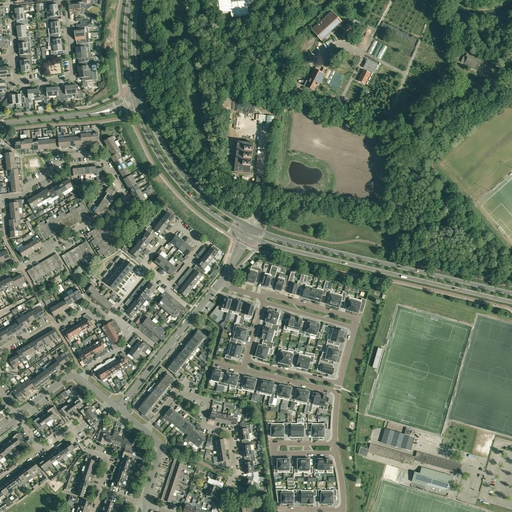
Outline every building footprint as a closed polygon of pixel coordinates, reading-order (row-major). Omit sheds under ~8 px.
[(218,0),(219,9),(217,10),(218,14),(228,12),(231,12),(231,17),(249,15),(247,7),(247,4),(253,4),(252,0),(218,0)] [(58,5),(57,5),(51,5),(51,2),(46,3),(46,12),(49,11),(58,10),(58,5)] [(81,11),(84,10),(83,7),(80,7),(80,2),(74,3),(75,13),(77,13),(76,12),(81,11)] [(26,5),(21,6),(21,8),(15,9),(15,15),(24,14),(24,11),(27,11),(26,5)] [(47,15),(47,20),(53,20),(53,17),(59,16),(58,10),(49,11),(50,14),(47,15)] [(327,16),(334,25),(339,20),(340,21),(340,20),(332,11),(327,16)] [(22,20),(22,23),(28,22),(28,19),(25,20),(24,14),(15,15),(16,21),(22,20)] [(329,29),(334,25),(327,16),(322,21),(329,29)] [(51,25),(51,29),(60,28),(59,22),(53,23),(53,20),(47,20),(48,25),(51,25)] [(355,20),(351,28),(346,26),(340,40),(345,42),(349,44),(354,45),(356,41),(351,39),(360,22),(355,20)] [(317,25),(324,34),(329,29),(322,21),(317,25)] [(17,26),(17,32),(26,31),(25,26),(28,25),(28,22),(22,23),(23,26),(17,26)] [(74,29),(75,35),(85,34),(84,28),(91,27),(91,23),(87,24),(81,24),(80,24),(81,28),(74,29)] [(320,39),(320,38),(324,34),(317,25),(311,30),(320,39)] [(49,38),(55,37),(54,34),(61,33),(60,28),(51,29),(48,29),(49,38)] [(30,40),(30,37),(29,34),(26,34),(26,31),(17,32),(18,38),(24,37),(24,40),(30,40)] [(88,33),(85,34),(75,35),(75,41),(76,41),(76,40),(82,40),(82,43),(93,42),(92,38),(89,39),(88,33)] [(50,46),(53,46),(62,45),(61,39),(55,40),(55,37),(49,38),(46,38),(46,42),(48,41),(48,43),(50,43),(50,46)] [(19,49),(28,49),(31,48),(30,40),(24,40),(25,43),(18,44),(19,49)] [(371,54),(377,42),(374,40),(367,52),(371,54)] [(376,57),(382,45),(378,43),(372,55),(376,57)] [(86,53),(90,52),(89,44),(83,44),(83,47),(76,48),(77,53),(86,53)] [(62,51),(62,45),(53,46),(50,46),(48,47),(48,49),(50,49),(51,55),(57,54),(56,51),(62,51)] [(381,59),(387,47),(383,45),(377,57),(381,59)] [(28,52),(28,49),(19,49),(20,55),(26,55),(26,57),(32,57),(31,52),(28,52)] [(477,70),(480,64),(483,58),(468,51),(466,54),(465,53),(461,62),(477,70)] [(90,52),(86,53),(77,53),(77,59),(79,59),(79,63),(84,62),(91,61),(97,61),(96,57),(90,58),(90,52)] [(20,61),(21,67),(30,66),(29,62),(30,62),(31,60),(32,60),(32,57),(26,57),(26,60),(20,61)] [(374,73),(378,65),(367,59),(363,68),(374,73)] [(79,72),(88,71),(93,71),(92,65),(91,61),(84,62),(85,66),(78,67),(79,72)] [(7,68),(0,68),(0,77),(0,78),(7,77),(6,74),(8,74),(7,72),(8,71),(8,69),(7,68)] [(316,70),(317,68),(315,68),(315,69),(313,68),(304,86),(316,92),(325,74),(324,74),(327,69),(324,68),(321,73),(316,70)] [(327,69),(323,77),(327,79),(331,71),(327,69)] [(331,71),(327,79),(325,83),(329,85),(335,72),(331,70),(331,71)] [(363,70),(360,77),(358,81),(365,84),(370,73),(363,70)] [(93,71),(88,71),(79,72),(79,78),(86,77),(86,80),(92,80),(92,77),(93,71)] [(77,85),(71,86),(72,94),(75,94),(75,97),(78,97),(78,99),(82,98),(81,91),(77,91),(77,85)] [(65,86),(65,87),(66,92),(62,93),(63,98),(68,98),(68,95),(72,94),(71,86),(65,86)] [(58,87),(52,88),(53,96),(56,96),(56,99),(63,98),(62,93),(58,93),(58,87)] [(49,97),(53,96),(52,88),(46,88),(47,94),(43,95),(44,100),(50,100),(49,97)] [(39,89),(33,90),(34,98),(37,98),(38,101),(44,100),(43,95),(40,95),(39,89)] [(25,96),(26,106),(29,106),(29,103),(32,103),(31,99),(34,98),(33,90),(28,90),(28,99),(29,100),(25,100),(25,96)] [(15,95),(16,104),(24,103),(24,107),(26,107),(26,106),(25,96),(21,97),(21,95),(19,95),(18,94),(16,94),(15,95)] [(10,105),(16,104),(15,95),(14,95),(12,95),(11,96),(9,96),(10,98),(7,98),(4,102),(4,107),(9,106),(10,105)] [(266,115),(265,128),(272,129),(274,116),(266,115)] [(108,147),(115,142),(112,137),(105,141),(108,147)] [(253,143),(237,141),(234,172),(249,174),(253,143)] [(118,147),(115,142),(108,147),(109,149),(108,150),(109,152),(118,147)] [(121,153),(118,147),(109,152),(111,154),(112,153),(113,156),(118,153),(119,154),(121,153)] [(113,163),(121,158),(119,154),(118,153),(113,156),(111,157),(113,160),(112,161),(113,163)] [(124,163),(121,158),(113,163),(115,165),(116,165),(117,167),(124,163)] [(127,168),(124,163),(117,167),(119,170),(118,171),(119,173),(127,168)] [(127,168),(119,173),(120,175),(121,174),(123,177),(130,173),(127,168)] [(124,180),(127,184),(135,180),(133,177),(136,175),(135,173),(124,180)] [(67,190),(73,187),(68,180),(63,183),(67,190)] [(138,185),(141,184),(140,181),(137,183),(135,180),(127,184),(130,189),(138,184),(138,185)] [(63,183),(58,186),(63,193),(67,190),(63,183)] [(138,184),(130,189),(132,194),(140,189),(138,186),(138,185),(138,184)] [(58,186),(53,188),(58,196),(63,193),(58,186)] [(107,193),(113,196),(116,192),(109,187),(105,192),(107,193)] [(58,196),(53,188),(49,191),(53,199),(54,201),(59,198),(58,196)] [(48,189),(42,192),(47,199),(48,202),(53,199),(49,191),(48,189)] [(142,193),(140,189),(132,194),(135,198),(143,194),(144,195),(147,193),(145,191),(142,193)] [(42,192),(37,195),(42,202),(47,199),(42,192)] [(107,193),(104,198),(111,203),(115,198),(113,196),(107,193)] [(143,195),(144,195),(143,194),(135,198),(138,203),(145,199),(143,195)] [(42,202),(37,195),(32,198),(37,205),(42,202)] [(32,208),(35,206),(36,209),(38,208),(37,205),(32,198),(27,201),(32,208)] [(111,203),(104,198),(101,203),(108,208),(111,203)] [(78,207),(85,218),(90,216),(81,201),(78,203),(80,206),(78,207)] [(101,203),(98,207),(105,212),(108,208),(101,203)] [(74,206),(72,207),(80,221),(85,218),(78,207),(76,209),(74,206)] [(80,221),(72,207),(71,207),(69,209),(71,212),(68,213),(75,224),(80,221)] [(102,217),(105,212),(98,207),(94,212),(102,217)] [(167,212),(164,217),(171,222),(174,218),(174,217),(175,215),(168,209),(166,212),(167,212)] [(64,228),(68,225),(69,225),(62,213),(60,211),(58,213),(60,216),(57,217),(64,228)] [(70,227),(75,224),(68,213),(66,215),(64,212),(62,213),(69,225),(68,225),(70,227)] [(64,228),(57,217),(55,218),(53,215),(51,217),(59,231),(64,228)] [(54,234),(59,231),(51,217),(48,218),(50,221),(47,223),(54,234)] [(164,217),(161,221),(168,226),(171,222),(164,217)] [(49,237),(54,234),(47,223),(45,224),(43,221),(41,223),(49,237)] [(161,221),(157,225),(164,230),(168,226),(161,221)] [(44,240),(49,237),(41,223),(38,224),(40,227),(37,229),(44,240)] [(164,230),(157,225),(156,224),(152,228),(149,226),(148,228),(152,232),(154,229),(161,235),(164,230)] [(93,237),(104,231),(101,226),(87,234),(89,237),(92,235),(93,237)] [(147,231),(144,236),(151,241),(154,237),(150,234),(152,232),(148,228),(146,230),(147,231)] [(104,231),(93,237),(95,240),(92,241),(93,244),(107,236),(104,231)] [(172,243),(175,245),(180,239),(176,235),(171,242),(170,241),(167,245),(167,244),(164,247),(167,249),(172,243)] [(110,241),(107,236),(93,244),(95,246),(98,245),(99,247),(110,241)] [(144,236),(141,240),(147,245),(151,241),(144,236)] [(39,238),(34,241),(38,249),(43,245),(39,238)] [(136,243),(137,244),(144,249),(147,245),(141,240),(139,239),(136,243)] [(179,249),(185,242),(180,239),(175,245),(179,249)] [(33,252),(38,249),(34,241),(29,244),(33,252)] [(81,244),(88,256),(90,254),(92,257),(95,255),(87,241),(81,244)] [(113,245),(110,241),(99,247),(101,249),(97,251),(99,253),(113,245)] [(183,252),(189,246),(185,242),(179,249),(183,252)] [(33,252),(29,244),(24,247),(28,254),(33,252)] [(86,257),(88,256),(81,244),(76,247),(85,261),(87,260),(86,257)] [(137,244),(134,248),(141,254),(144,249),(137,244)] [(113,245),(99,253),(100,256),(104,255),(105,257),(116,251),(113,245)] [(205,251),(207,252),(208,252),(214,257),(220,251),(213,245),(211,247),(208,251),(206,249),(205,251)] [(186,260),(188,256),(193,249),(189,246),(183,252),(186,255),(184,258),(186,260)] [(2,252),(5,261),(10,259),(6,247),(4,248),(5,251),(2,252)] [(28,254),(24,247),(18,250),(23,258),(28,254)] [(76,247),(71,250),(78,261),(81,260),(82,263),(85,261),(76,247)] [(134,248),(132,251),(129,249),(126,253),(132,257),(133,255),(137,258),(141,254),(134,248)] [(76,263),(78,261),(71,250),(67,253),(75,267),(78,266),(76,263)] [(159,265),(164,258),(161,256),(164,253),(162,251),(161,253),(159,251),(157,253),(160,255),(155,262),(159,265)] [(217,259),(214,257),(208,252),(207,252),(204,256),(211,261),(213,259),(216,261),(217,259)] [(57,253),(52,256),(61,270),(63,269),(61,266),(64,264),(57,253)] [(73,269),(75,267),(67,253),(62,256),(68,267),(71,266),(73,269)] [(58,272),(61,270),(52,256),(47,259),(54,270),(56,269),(58,272)] [(208,265),(211,261),(204,256),(202,259),(199,257),(198,259),(200,261),(201,260),(208,265)] [(169,262),(164,258),(159,265),(163,269),(169,262)] [(54,270),(47,259),(42,262),(51,276),(53,275),(51,272),(54,270)] [(126,260),(123,264),(130,270),(133,266),(126,260)] [(201,260),(200,261),(197,264),(201,267),(199,269),(204,273),(206,271),(204,270),(208,265),(201,260)] [(49,278),(51,276),(42,262),(37,265),(44,276),(47,275),(49,278)] [(173,265),(169,262),(163,269),(167,272),(173,265)] [(127,274),(130,270),(123,264),(120,268),(127,274)] [(33,268),(41,282),(44,281),(42,278),(44,276),(37,265),(33,268)] [(173,265),(167,272),(172,276),(177,269),(178,269),(180,266),(179,265),(176,268),(173,265)] [(195,266),(194,268),(193,269),(195,271),(192,275),(199,280),(203,276),(202,276),(204,273),(199,269),(195,266)] [(39,284),(41,282),(33,268),(27,271),(34,282),(37,281),(39,284)] [(124,278),(127,274),(120,268),(117,272),(124,278)] [(253,284),(253,283),(254,283),(256,276),(259,277),(262,269),(258,268),(257,271),(250,269),(247,281),(248,281),(247,283),(253,284)] [(271,275),(265,273),(261,285),(262,286),(262,287),(266,288),(267,287),(268,287),(270,280),(274,281),(276,273),(272,271),(271,275)] [(124,278),(117,272),(114,275),(121,281),(124,278)] [(21,275),(16,277),(22,288),(24,287),(22,284),(25,283),(21,275)] [(114,275),(111,279),(118,285),(121,281),(114,275)] [(190,278),(187,276),(186,278),(188,280),(189,279),(196,284),(199,280),(192,275),(190,278)] [(14,285),(12,279),(11,277),(6,280),(11,290),(11,291),(12,293),(14,292),(12,287),(14,285)] [(20,289),(22,288),(16,277),(12,279),(14,285),(15,288),(18,286),(20,289)] [(280,291),(281,291),(283,284),(286,285),(288,279),(284,278),(279,277),(275,289),(276,290),(276,291),(280,292),(280,291)] [(118,285),(111,279),(108,283),(115,289),(118,285)] [(189,279),(188,280),(187,281),(186,283),(192,288),(196,284),(189,279)] [(6,280),(1,282),(5,290),(8,289),(9,292),(11,291),(11,290),(6,280)] [(147,286),(145,284),(143,286),(146,288),(146,287),(153,292),(156,288),(158,286),(152,280),(150,283),(147,286)] [(183,286),(181,284),(179,286),(182,288),(182,287),(189,293),(192,288),(186,283),(183,286)] [(298,285),(291,283),(288,293),(295,295),(298,285)] [(311,287),(312,288),(312,286),(306,285),(306,284),(303,283),(301,289),(304,290),(302,297),(308,299),(311,287)] [(92,295),(95,290),(97,288),(92,284),(87,291),(91,294),(92,295)] [(72,290),(74,292),(78,300),(83,297),(77,287),(72,290)] [(150,297),(153,292),(146,287),(146,288),(143,291),(150,297)] [(182,287),(182,288),(179,291),(186,297),(189,293),(182,287)] [(311,287),(308,299),(314,300),(317,289),(312,288),(311,287)] [(317,289),(314,300),(320,302),(322,295),(325,296),(327,290),(323,289),(323,290),(317,288),(317,289)] [(99,293),(95,290),(92,295),(91,294),(90,296),(94,300),(99,293)] [(327,304),(333,306),(336,293),(331,292),(331,291),(328,290),(326,296),(329,297),(327,304)] [(139,296),(140,295),(146,301),(150,297),(143,291),(140,294),(138,292),(137,294),(139,296)] [(69,295),(73,303),(78,300),(74,292),(69,295)] [(336,293),(333,306),(339,308),(341,300),(344,301),(346,293),(343,292),(342,295),(336,293)] [(104,297),(99,293),(94,300),(99,304),(104,297)] [(68,306),(73,303),(69,295),(63,299),(65,300),(68,306)] [(136,299),(143,305),(146,301),(140,295),(139,296),(136,299)] [(158,299),(161,301),(158,304),(162,308),(168,301),(167,300),(164,298),(165,297),(162,295),(158,299)] [(346,310),(352,311),(356,299),(350,297),(347,296),(345,302),(348,303),(346,310)] [(99,304),(103,307),(109,301),(104,297),(99,304)] [(168,301),(162,308),(166,311),(172,304),(169,302),(170,299),(169,298),(167,300),(168,301)] [(232,308),(229,307),(231,300),(225,298),(221,311),(227,313),(230,314),(232,308)] [(133,303),(131,301),(130,302),(132,304),(133,303),(140,309),(143,305),(136,299),(133,303)] [(361,301),(356,299),(352,311),(358,313),(360,306),(363,307),(365,301),(361,300),(361,301)] [(65,300),(60,303),(64,311),(69,308),(68,306),(65,300)] [(113,304),(109,301),(103,307),(108,311),(113,304)] [(241,317),(243,311),(240,310),(242,303),(235,301),(232,313),(238,315),(238,316),(241,317)] [(60,303),(55,306),(59,314),(64,311),(60,303)] [(133,303),(132,304),(129,308),(136,313),(140,309),(133,303)] [(175,307),(172,304),(166,311),(171,315),(176,308),(175,307)] [(241,317),(244,318),(244,317),(250,319),(254,306),(248,304),(246,312),(243,311),(241,317)] [(36,305),(34,306),(40,317),(45,314),(40,306),(37,308),(36,305)] [(176,308),(171,315),(175,318),(176,316),(179,318),(183,313),(180,311),(177,308),(179,306),(177,305),(175,307),(176,308)] [(31,312),(35,319),(40,317),(34,306),(32,308),(33,310),(31,312)] [(59,314),(55,306),(50,309),(54,317),(59,314)] [(129,308),(126,312),(124,314),(130,319),(132,317),(133,317),(136,313),(129,308)] [(267,316),(278,319),(280,314),(269,310),(267,316)] [(26,311),(25,312),(31,323),(33,322),(32,321),(35,319),(31,312),(28,313),(26,311)] [(31,323),(25,312),(22,313),(24,316),(21,317),(26,325),(29,323),(30,324),(31,323)] [(83,316),(85,319),(86,318),(87,319),(89,322),(94,319),(92,318),(90,316),(88,315),(87,314),(85,315),(83,316)] [(15,317),(16,319),(22,329),(24,328),(23,327),(26,325),(21,317),(19,319),(17,316),(15,317)] [(144,329),(145,331),(147,328),(146,328),(152,321),(145,316),(137,326),(139,328),(142,325),(146,327),(144,329)] [(272,327),(278,329),(279,325),(277,325),(278,319),(267,316),(266,322),(273,324),(272,327)] [(287,329),(293,331),(296,318),(291,317),(288,324),(285,323),(284,329),(287,330),(287,329)] [(296,318),(293,331),(298,332),(298,333),(301,334),(303,328),(300,327),(302,320),(296,318)] [(16,323),(13,325),(18,332),(23,330),(22,329),(16,319),(14,321),(16,323)] [(85,320),(83,322),(87,330),(92,327),(87,319),(85,320)] [(114,320),(111,322),(102,327),(104,332),(112,327),(110,324),(115,322),(114,320)] [(146,328),(147,328),(150,331),(156,324),(152,321),(146,328)] [(6,323),(7,325),(13,335),(18,332),(13,325),(11,326),(8,322),(6,323)] [(80,323),(78,325),(83,332),(87,330),(83,322),(80,323)] [(311,333),(314,323),(308,322),(306,329),(303,328),(301,334),(305,335),(305,332),(310,333),(311,333)] [(234,332),(246,336),(247,330),(240,328),(241,325),(235,323),(232,332),(234,333),(234,332)] [(311,333),(310,333),(310,334),(316,336),(315,338),(319,339),(320,333),(317,332),(319,325),(314,323),(311,333)] [(154,337),(155,335),(155,334),(160,328),(156,324),(150,331),(154,334),(152,336),(154,337)] [(4,331),(8,338),(13,335),(7,325),(5,326),(7,329),(4,331)] [(78,335),(83,332),(78,325),(76,326),(74,327),(78,335)] [(162,334),(164,331),(166,329),(162,326),(160,328),(155,334),(155,335),(162,340),(165,336),(162,334)] [(72,328),(69,330),(74,338),(78,335),(74,327),(72,328)] [(107,336),(115,332),(112,327),(104,332),(107,336)] [(278,329),(272,327),(271,330),(264,328),(262,333),(273,337),(275,331),(277,332),(278,329)] [(70,340),(74,338),(69,330),(68,331),(66,328),(61,331),(65,338),(67,336),(70,340)] [(0,329),(0,334),(4,341),(8,338),(4,331),(1,332),(0,329)] [(52,331),(50,332),(54,340),(56,339),(58,341),(60,340),(53,329),(52,330),(52,331)] [(330,334),(331,335),(343,338),(344,332),(332,329),(330,334)] [(54,340),(50,332),(46,334),(46,333),(44,334),(51,346),(53,345),(51,342),(54,340)] [(107,336),(110,341),(117,336),(115,332),(107,336)] [(202,343),(205,339),(208,337),(202,332),(200,335),(196,332),(192,336),(202,343)] [(231,337),(230,341),(236,342),(237,339),(244,341),(246,336),(234,332),(234,333),(233,338),(231,337)] [(266,344),(273,346),(274,343),(272,342),(273,337),(262,333),(261,339),(267,341),(266,344)] [(43,336),(40,338),(44,346),(47,344),(49,347),(51,346),(44,334),(42,335),(43,336)] [(331,335),(330,340),(328,339),(327,343),(333,344),(334,341),(341,343),(343,338),(331,335)] [(120,341),(119,339),(117,336),(110,341),(112,345),(120,341)] [(202,343),(192,336),(189,340),(198,347),(202,343)] [(35,340),(42,351),(43,350),(42,347),(44,346),(40,338),(37,340),(36,339),(35,340)] [(144,342),(143,344),(139,341),(140,340),(137,338),(136,340),(138,341),(136,345),(142,350),(145,352),(150,346),(144,342)] [(34,342),(31,344),(35,351),(38,350),(40,352),(42,351),(35,340),(33,341),(34,342)] [(195,351),(198,347),(189,340),(186,344),(195,351)] [(100,351),(103,349),(105,348),(100,341),(95,343),(100,351)] [(228,349),(241,353),(242,347),(235,345),(236,342),(230,341),(229,344),(230,344),(228,349)] [(95,343),(91,346),(95,354),(100,351),(95,343)] [(27,344),(25,345),(32,357),(34,356),(33,353),(35,351),(31,344),(28,345),(27,344)] [(192,355),(195,351),(186,344),(183,348),(192,355)] [(267,354),(268,354),(270,349),(272,349),(273,346),(266,344),(265,347),(259,345),(257,351),(267,354)] [(326,353),(337,356),(339,350),(332,348),(333,345),(327,344),(326,347),(325,353),(326,353)] [(21,349),(26,357),(29,355),(30,358),(32,357),(25,345),(24,346),(24,347),(21,349)] [(131,346),(129,348),(132,350),(132,349),(139,354),(142,350),(136,345),(133,348),(131,346)] [(95,354),(91,346),(86,349),(91,356),(95,354)] [(183,348),(179,352),(189,359),(192,355),(183,348)] [(285,364),(288,351),(282,350),(282,349),(279,348),(277,354),(281,355),(279,362),(285,364)] [(23,358),(26,357),(21,349),(18,351),(18,350),(16,351),(23,362),(25,361),(23,358)] [(86,349),(82,351),(87,359),(91,356),(86,349)] [(132,350),(129,353),(127,356),(132,360),(134,357),(136,359),(139,354),(132,349),(132,350)] [(241,353),(228,349),(227,355),(226,354),(225,358),(231,360),(232,357),(239,359),(241,353)] [(376,369),(382,350),(378,349),(372,368),(375,369),(376,369)] [(62,354),(60,355),(65,362),(68,361),(69,362),(70,360),(62,350),(60,351),(62,354)] [(16,356),(14,358),(18,365),(23,362),(16,351),(14,352),(16,356)] [(82,361),(84,360),(87,359),(82,351),(78,354),(82,361)] [(267,354),(257,351),(255,356),(266,359),(267,354)] [(292,358),(295,359),(296,353),(297,353),(297,351),(293,351),(293,352),(288,351),(285,364),(290,365),(292,358)] [(185,363),(189,359),(179,352),(176,356),(185,363)] [(120,360),(124,368),(132,364),(129,361),(130,360),(123,353),(120,354),(122,357),(123,357),(124,358),(120,360)] [(302,368),(305,355),(300,354),(300,353),(297,353),(296,353),(295,359),(298,359),(296,367),(297,367),(297,368),(301,369),(301,368),(302,368)] [(336,362),(337,356),(326,353),(325,358),(321,357),(320,361),(328,363),(329,360),(336,362)] [(63,364),(65,362),(60,355),(55,359),(63,370),(65,368),(63,364)] [(305,355),(302,368),(308,369),(310,362),(313,363),(314,357),(311,356),(310,357),(305,355)] [(173,360),(182,367),(185,370),(187,368),(186,367),(188,365),(185,363),(176,356),(173,360)] [(18,365),(14,358),(11,359),(10,358),(8,359),(15,371),(17,369),(16,367),(18,365)] [(63,370),(55,359),(54,360),(56,363),(53,365),(59,372),(61,370),(62,371),(63,370)] [(120,360),(115,363),(121,372),(125,370),(124,368),(120,360)] [(179,371),(182,367),(173,360),(170,364),(179,371)] [(334,370),(334,369),(327,367),(328,364),(319,362),(318,365),(321,366),(320,371),(332,375),(332,374),(334,374),(335,370),(334,370)] [(111,366),(115,373),(117,376),(121,373),(121,372),(115,363),(111,366)] [(56,374),(59,372),(53,365),(51,366),(49,364),(47,365),(55,376),(56,375),(56,374)] [(106,368),(106,367),(104,364),(102,365),(104,367),(103,368),(104,369),(102,371),(107,378),(108,381),(113,378),(111,376),(106,368)] [(176,375),(179,371),(170,364),(166,368),(176,375)] [(53,377),(55,376),(47,365),(45,367),(47,369),(44,371),(50,378),(53,376),(53,377)] [(106,368),(111,376),(113,378),(117,376),(115,373),(111,366),(106,368)] [(40,370),(38,372),(46,382),(48,381),(47,380),(50,378),(44,371),(42,373),(40,370)] [(221,385),(222,379),(219,378),(221,371),(215,370),(215,371),(213,371),(211,381),(218,383),(217,384),(221,385)] [(102,381),(107,378),(102,371),(97,373),(102,381)] [(45,384),(46,382),(38,372),(36,373),(38,376),(36,378),(41,385),(44,383),(45,384)] [(163,377),(172,384),(175,380),(166,373),(163,377)] [(222,379),(221,385),(227,387),(227,384),(230,384),(233,374),(227,373),(225,380),(222,379)] [(239,375),(233,374),(230,384),(230,385),(236,387),(239,375)] [(41,385),(36,378),(33,379),(31,377),(30,378),(38,389),(39,388),(38,387),(41,385)] [(163,377),(160,381),(169,388),(172,384),(163,377)] [(247,391),(250,378),(245,377),(243,384),(240,383),(238,389),(242,390),(247,391)] [(30,378),(25,381),(30,389),(33,387),(35,390),(38,389),(30,378)] [(250,378),(247,391),(253,392),(256,380),(250,378)] [(28,390),(30,389),(25,381),(21,385),(29,395),(31,394),(28,390)] [(165,392),(169,388),(160,381),(156,385),(165,392)] [(265,395),(268,382),(262,381),(259,394),(265,395)] [(268,382),(265,395),(271,396),(274,384),(268,382)] [(151,387),(153,389),(162,396),(165,392),(156,385),(155,383),(151,387)] [(21,385),(16,388),(22,395),(24,393),(27,397),(29,395),(21,385)] [(277,398),(283,399),(286,387),(280,385),(278,392),(275,391),(274,398),(277,399),(277,398)] [(291,388),(286,387),(283,399),(292,401),(293,396),(290,395),(291,388)] [(22,395),(16,388),(12,391),(20,402),(22,400),(20,397),(22,395)] [(159,400),(162,396),(153,389),(150,393),(159,400)] [(295,402),(300,403),(303,391),(298,389),(296,397),(293,396),(292,401),(295,402)] [(303,391),(300,403),(306,405),(309,392),(303,391)] [(150,393),(147,397),(156,404),(159,400),(150,393)] [(315,394),(312,406),(318,408),(319,405),(321,395),(315,394)] [(319,405),(324,406),(323,409),(327,410),(328,404),(325,403),(327,396),(321,395),(319,405)] [(79,410),(87,404),(86,404),(84,406),(77,397),(75,399),(77,401),(75,402),(73,400),(73,401),(78,408),(79,410)] [(147,397),(143,401),(153,408),(156,404),(147,397)] [(69,404),(74,411),(76,413),(78,412),(76,409),(78,408),(73,401),(69,404)] [(143,401),(140,405),(149,412),(153,408),(143,401)] [(69,404),(64,407),(71,416),(73,415),(72,413),(74,411),(69,404)] [(88,407),(87,404),(79,410),(83,414),(92,407),(90,405),(88,407)] [(147,416),(146,416),(149,412),(140,405),(137,409),(143,414),(142,416),(149,422),(145,419),(147,416)] [(54,406),(50,410),(57,419),(59,418),(57,415),(59,414),(54,406)] [(69,418),(71,416),(64,407),(60,410),(65,418),(68,416),(69,418)] [(92,407),(83,414),(86,418),(93,413),(91,411),(94,409),(92,407)] [(163,417),(168,420),(175,411),(171,407),(163,417)] [(55,421),(57,419),(50,410),(45,413),(51,420),(53,419),(55,421)] [(95,411),(93,413),(86,418),(89,423),(98,416),(95,411)] [(168,420),(172,423),(179,414),(175,411),(168,420)] [(46,423),(51,420),(45,413),(41,416),(46,423)] [(231,416),(227,415),(225,424),(231,425),(233,417),(233,414),(232,413),(231,414),(231,416)] [(100,414),(98,416),(89,423),(92,427),(100,422),(98,419),(100,418),(102,416),(100,414)] [(183,417),(179,414),(172,423),(176,426),(183,417)] [(233,414),(233,417),(231,425),(236,426),(237,421),(240,421),(241,416),(233,414)] [(41,416),(37,419),(44,429),(46,427),(44,425),(46,423),(41,416)] [(183,417),(176,426),(180,430),(187,420),(183,417)] [(41,430),(44,429),(37,419),(32,423),(37,430),(40,428),(41,430)] [(180,430),(184,433),(191,424),(187,420),(180,430)] [(278,437),(278,424),(272,424),(272,423),(268,423),(268,429),(271,429),(271,437),(278,437)] [(278,424),(278,437),(284,437),(284,429),(287,429),(287,423),(283,423),(283,424),(278,424)] [(291,437),(297,437),(297,424),(291,424),(291,423),(288,423),(288,429),(291,429),(291,437)] [(297,423),(297,424),(297,437),(303,437),(303,429),(307,429),(307,423),(297,423)] [(318,437),(318,424),(312,424),(312,423),(309,423),(309,429),(312,429),(312,437),(318,437)] [(318,424),(318,437),(324,437),(324,429),(327,429),(327,423),(324,423),(324,424),(318,424)] [(195,427),(191,424),(184,433),(187,436),(188,436),(195,427)] [(239,429),(240,435),(249,434),(252,433),(253,433),(251,425),(240,426),(240,429),(239,429)] [(190,441),(197,432),(194,429),(195,427),(188,436),(187,436),(186,438),(190,441)] [(404,434),(385,429),(381,442),(410,451),(414,437),(410,436),(410,434),(411,434),(412,430),(406,428),(404,434)] [(104,443),(108,432),(106,431),(105,434),(102,433),(99,442),(104,443)] [(109,445),(113,434),(112,436),(110,436),(111,433),(108,432),(104,443),(109,445)] [(192,447),(193,446),(201,435),(197,432),(190,441),(188,443),(192,447)] [(19,433),(15,436),(22,445),(24,444),(22,442),(25,440),(19,433)] [(252,433),(249,434),(240,435),(241,440),(242,440),(242,443),(251,442),(251,439),(252,439),(253,438),(252,433)] [(118,436),(113,434),(109,445),(110,445),(111,443),(115,444),(118,436)] [(197,450),(198,448),(206,439),(201,435),(193,446),(197,450)] [(20,447),(22,445),(15,436),(11,439),(16,446),(18,445),(20,447)] [(11,439),(6,442),(12,450),(16,446),(11,439)] [(125,448),(125,450),(133,453),(133,452),(130,451),(132,446),(134,441),(131,440),(130,442),(128,442),(129,439),(128,439),(126,448),(125,448)] [(251,442),(242,443),(243,446),(242,446),(243,451),(251,450),(250,445),(253,445),(253,441),(251,442)] [(8,453),(12,450),(6,442),(2,446),(8,454),(8,453)] [(70,442),(66,445),(71,452),(78,447),(76,445),(74,447),(70,442)] [(370,444),(369,449),(360,447),(358,454),(367,456),(368,453),(413,466),(414,461),(437,467),(439,458),(417,452),(415,457),(370,444)] [(61,448),(67,455),(71,452),(66,445),(61,448)] [(3,447),(0,448),(0,451),(4,457),(8,454),(2,446),(3,447)] [(67,455),(61,448),(57,451),(56,450),(62,459),(67,455)] [(62,459),(56,450),(51,453),(57,460),(61,457),(62,459)] [(125,450),(123,455),(134,459),(135,456),(132,455),(133,453),(125,450)] [(251,450),(243,451),(243,457),(244,457),(245,460),(251,459),(255,458),(255,455),(252,456),(251,450)] [(51,453),(47,456),(52,463),(57,460),(51,453)] [(87,455),(85,463),(93,466),(95,461),(89,459),(90,456),(87,455)] [(227,461),(226,455),(217,457),(218,460),(216,460),(215,461),(216,462),(217,462),(217,465),(226,469),(227,468),(226,461),(227,461)] [(48,467),(52,463),(47,456),(43,459),(48,467)] [(175,458),(173,463),(186,468),(187,466),(183,464),(184,461),(175,458)] [(255,458),(251,459),(245,460),(245,462),(244,463),(245,468),(254,467),(253,461),(256,461),(255,458)] [(283,459),(283,472),(289,472),(289,473),(293,473),(293,467),(289,467),(289,459),(289,458),(285,458),(285,459),(283,459)] [(439,458),(437,467),(459,474),(462,465),(439,458)] [(38,463),(44,470),(45,472),(48,475),(52,472),(50,469),(48,467),(43,459),(38,463)] [(283,472),(283,459),(278,459),(278,467),(274,467),(274,473),(278,473),(278,472),(283,472)] [(304,472),(304,459),(298,459),(298,467),(295,467),(295,473),(298,473),(298,472),(304,472)] [(304,459),(304,472),(309,472),(309,473),(313,473),(313,467),(309,467),(310,459),(304,459)] [(324,470),(324,459),(318,459),(318,467),(315,467),(315,473),(324,473),(324,470)] [(330,459),(324,459),(324,470),(327,470),(327,473),(333,473),(333,467),(330,467),(330,459)] [(41,471),(34,462),(32,464),(30,462),(28,463),(35,473),(37,474),(41,471)] [(37,474),(35,473),(28,463),(26,465),(28,467),(26,469),(31,476),(32,478),(37,474)] [(185,470),(186,468),(173,463),(171,468),(181,472),(182,469),(185,470)] [(131,469),(128,468),(120,465),(118,470),(126,473),(129,474),(131,469)] [(254,467),(245,468),(246,474),(247,473),(247,476),(254,477),(258,477),(257,472),(254,472),(254,467)] [(415,472),(412,481),(426,486),(427,484),(445,489),(449,490),(448,490),(449,486),(450,487),(453,476),(421,467),(420,473),(415,472)] [(32,478),(31,476),(26,469),(23,470),(22,468),(20,470),(27,479),(28,481),(32,478)] [(180,475),(181,472),(171,468),(170,474),(183,478),(183,476),(180,475)] [(83,469),(81,474),(92,477),(90,476),(91,471),(83,469)] [(17,475),(22,482),(24,484),(28,481),(27,479),(20,470),(18,471),(19,473),(17,475)] [(208,481),(211,482),(217,484),(218,481),(219,482),(221,476),(209,472),(207,478),(208,478),(208,481)] [(24,484),(22,482),(17,475),(15,477),(13,474),(11,476),(18,485),(19,488),(24,484)] [(83,475),(82,480),(90,482),(92,477),(81,474),(83,475)] [(170,474),(168,479),(177,482),(178,479),(182,480),(183,478),(170,474)] [(113,480),(122,483),(123,483),(126,484),(127,479),(125,478),(116,475),(115,480),(113,480)] [(8,481),(14,489),(18,485),(11,476),(9,478),(10,480),(8,481)] [(254,477),(247,476),(247,479),(246,479),(244,484),(252,487),(253,485),(254,485),(257,484),(259,477),(258,477),(254,477)] [(78,484),(80,485),(88,487),(90,482),(82,480),(80,479),(78,484)] [(168,479),(166,484),(179,488),(180,486),(176,485),(177,482),(168,479)] [(126,484),(123,483),(122,483),(113,480),(111,488),(113,489),(114,486),(124,489),(126,484)] [(15,490),(14,489),(8,481),(3,484),(9,491),(10,494),(15,490)] [(216,487),(217,484),(211,482),(208,481),(207,484),(205,483),(204,488),(207,490),(215,492),(217,487),(216,487)] [(0,486),(0,488),(4,494),(9,491),(3,484),(0,486)] [(76,489),(78,490),(87,493),(88,487),(80,485),(78,484),(76,489)] [(179,488),(166,484),(164,489),(174,492),(175,489),(178,490),(179,488)] [(173,495),(174,492),(164,489),(163,494),(176,499),(176,497),(176,496),(173,495)] [(77,495),(85,498),(87,493),(78,490),(77,495)] [(214,498),(215,492),(207,490),(205,495),(207,495),(206,498),(212,500),(213,497),(214,498)] [(286,503),(287,503),(287,490),(288,490),(278,490),(278,496),(282,496),(282,503),(283,503),(283,505),(286,505),(286,503)] [(287,490),(287,503),(293,503),(293,496),(297,496),(297,490),(293,490),(288,490),(287,490)] [(307,503),(307,490),(302,490),(298,490),(298,496),(301,496),(301,504),(307,503)] [(313,490),(307,490),(307,503),(313,503),(313,496),(316,496),(316,490),(313,490)] [(321,504),(327,503),(327,490),(322,490),(318,490),(318,496),(321,496),(321,504)] [(333,490),(327,490),(327,503),(333,503),(333,496),(336,496),(336,490),(333,490)] [(175,500),(176,499),(163,494),(161,500),(171,503),(172,500),(175,501),(175,500)] [(106,498),(104,506),(112,508),(114,509),(114,507),(113,507),(114,503),(108,501),(109,499),(106,498)] [(80,504),(88,507),(89,504),(92,505),(92,503),(81,499),(80,504)] [(185,502),(184,504),(185,505),(183,511),(188,511),(191,505),(192,504),(185,502)] [(77,503),(75,509),(85,511),(89,511),(90,510),(87,510),(88,507),(80,504),(77,503)]
